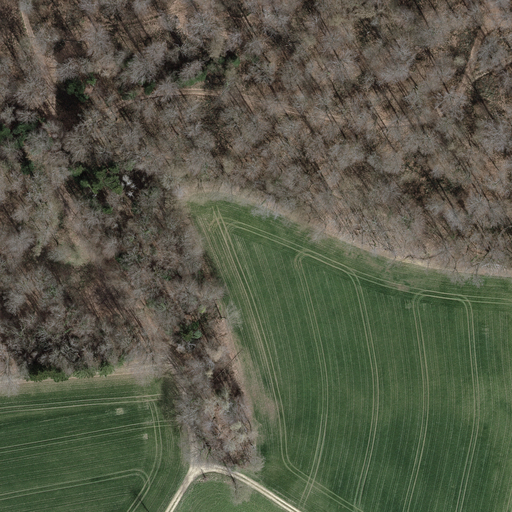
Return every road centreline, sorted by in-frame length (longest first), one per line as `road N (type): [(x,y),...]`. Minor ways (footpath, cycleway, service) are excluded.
road 1 (track): [(196,468),(182,373),(96,239),(23,0)]
road 2 (track): [(167,511),(196,468),(253,483),(297,511)]
